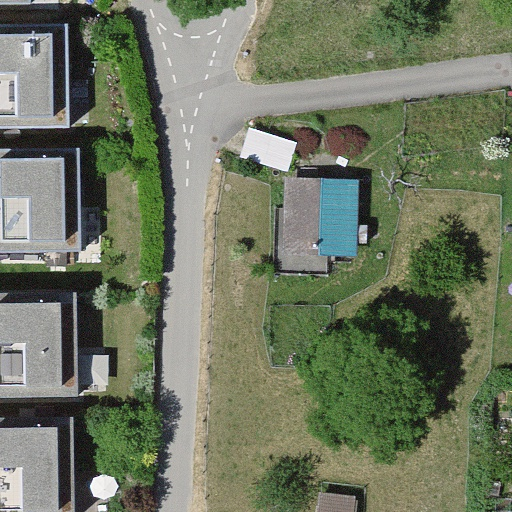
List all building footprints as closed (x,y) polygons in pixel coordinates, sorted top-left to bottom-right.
[(30,0),(0,0),(0,10),(31,10),(30,0)] [(67,28),(0,28),(0,132),(69,132),(67,28)] [(80,152),(0,153),(0,256),(82,256),(80,152)] [(276,209),(275,263),(322,264),(324,182),(285,182),(285,209),(276,209)] [(76,300),(0,300),(0,404),(77,404),(76,300)] [(73,511),(72,422),(0,422),(0,511),(73,511)] [(320,493),(318,511),(358,511),(360,498),(320,493)]
